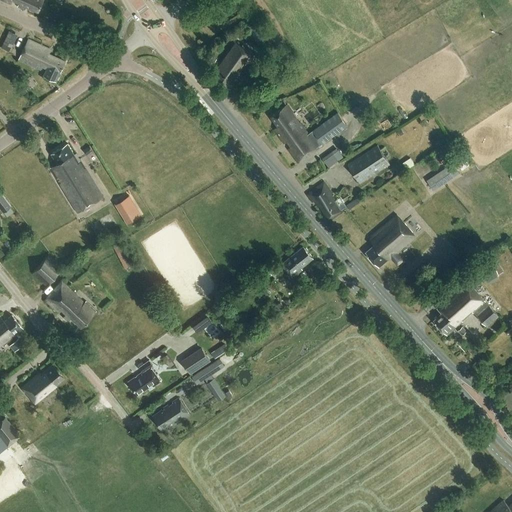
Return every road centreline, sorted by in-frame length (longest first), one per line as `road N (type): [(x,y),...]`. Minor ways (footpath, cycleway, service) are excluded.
road 1 (unclassified): [(511,468),(193,109),(169,87),(113,60)]
road 2 (primary): [(442,362),(206,93)]
road 3 (residential): [(150,452),(0,274)]
road 4 (unclassified): [(0,145),(113,60)]
road 5 (unclassified): [(113,60),(0,10)]
